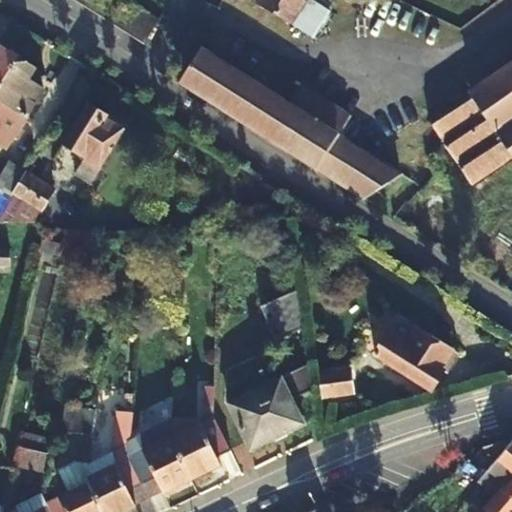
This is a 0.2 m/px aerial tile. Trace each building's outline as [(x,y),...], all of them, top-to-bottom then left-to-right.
[(78,0),(134,35),(133,2),(129,0),(78,0)] [(261,0),(258,6),(314,39),(331,12),(310,0),(261,0)] [(133,2),(134,35),(147,43),(162,21),(133,2)] [(0,87),(19,57),(2,46),(0,48),(0,87)] [(319,167),(340,135),(352,116),(304,85),(292,105),(205,49),(204,48),(183,81),(319,167)] [(0,87),(0,141),(9,147),(30,113),(28,112),(43,88),(28,78),(35,67),(19,57),(0,87)] [(511,62),(472,90),(511,148),(511,62)] [(429,120),(446,145),(475,187),(511,160),(511,148),(472,90),(429,120)] [(88,102),(64,140),(86,155),(83,161),(97,170),(123,129),(104,117),(107,113),(88,102)] [(368,198),(403,174),(340,135),(319,167),(368,198)] [(0,216),(16,192),(29,171),(15,162),(0,186),(0,216)] [(29,171),(16,192),(43,209),(55,188),(29,171)] [(342,243),(348,234),(296,201),(288,209),(342,243)] [(8,247),(0,247),(0,264),(9,264),(8,247)] [(303,328),(297,293),(265,306),(280,340),(303,328)] [(385,332),(373,352),(430,389),(442,370),(439,367),(451,348),(415,325),(413,327),(397,317),(387,333),(385,332)] [(307,423),(295,400),(283,377),(272,382),(261,359),(232,371),(231,401),(255,449),(307,423)] [(295,400),(315,390),(312,370),(311,364),(283,377),(295,400)] [(352,370),(321,374),(326,398),(356,393),(352,370)] [(217,416),(218,386),(209,386),(208,422),(204,423),(221,458),(234,451),(217,416)] [(133,458),(135,439),(137,411),(122,410),(119,466),(89,480),(91,484),(104,511),(125,511),(138,506),(137,502),(151,496),(133,458)] [(91,464),(97,418),(67,414),(64,432),(85,434),(83,443),(80,443),(77,462),(91,464)] [(168,423),(135,439),(133,458),(151,496),(152,498),(166,492),(195,478),(176,438),(168,423)] [(224,464),(221,458),(204,423),(176,438),(195,478),(224,464)] [(25,431),(18,467),(46,473),(50,454),(48,453),(50,443),(48,437),(25,431)] [(480,478),(494,497),(482,511),(480,511),(511,511),(511,439),(506,445),(501,441),(482,448),(495,459),(480,478)] [(89,480),(91,464),(77,462),(62,470),(74,493),(91,484),(89,480)] [(74,493),(63,498),(70,511),(104,511),(91,484),(74,493)] [(473,503),(482,511),(494,497),(486,488),(473,503)] [(48,499),(49,493),(32,501),(37,511),(38,511),(51,506),(50,504),(48,499)] [(50,504),(51,506),(54,511),(70,511),(63,498),(50,504)] [(37,511),(32,501),(18,508),(19,511),(16,511),(37,511)] [(0,511),(9,511),(11,505),(0,502),(0,511)]
